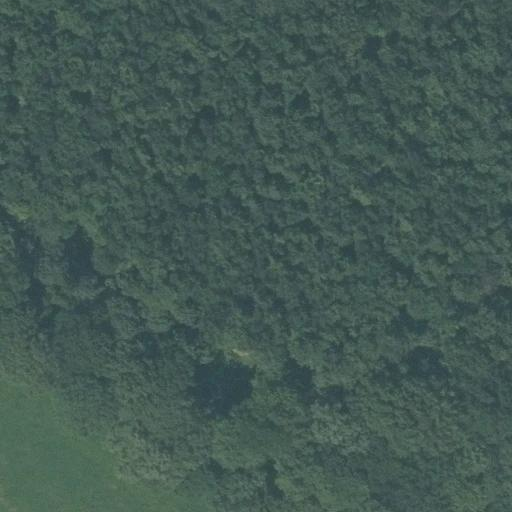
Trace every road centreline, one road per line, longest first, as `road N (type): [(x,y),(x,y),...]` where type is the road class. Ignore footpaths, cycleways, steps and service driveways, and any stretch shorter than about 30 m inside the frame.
road 1 (track): [(511,272),(368,364),(343,373),(287,372),(86,256),(0,192)]
road 2 (track): [(211,511),(0,347)]
